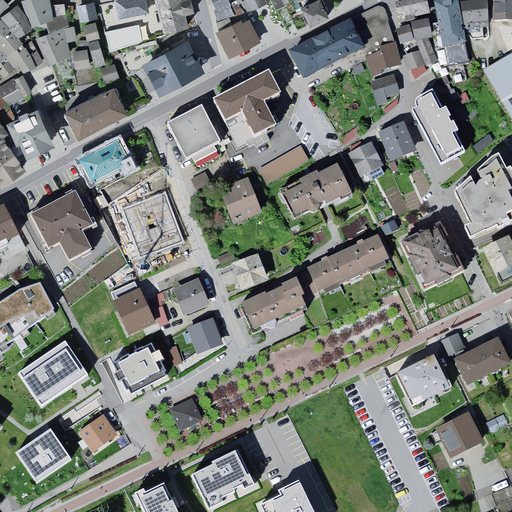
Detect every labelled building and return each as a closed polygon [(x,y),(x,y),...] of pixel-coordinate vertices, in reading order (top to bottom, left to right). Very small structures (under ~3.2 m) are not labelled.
[(0,0),(0,10),(9,1),(7,0),(0,0)] [(50,65),(72,51),(68,40),(77,39),(70,14),(55,16),(52,0),(23,0),(33,24),(47,22),(52,31),(36,36),(50,65)] [(111,43),(163,29),(156,0),(141,0),(141,5),(126,7),(122,0),(100,6),(111,43)] [(156,0),(163,29),(164,32),(190,26),(187,14),(196,11),(192,0),(156,0)] [(230,0),(213,0),(219,21),(237,16),(230,0)] [(239,0),(244,12),(268,0),(239,0)] [(272,0),(276,9),(296,1),(295,0),(272,0)] [(324,0),(314,0),(301,6),(310,26),(332,16),(324,0)] [(430,18),(426,0),(394,0),(400,24),(410,22),(428,19),(430,18)] [(511,0),(493,0),(495,24),(511,23),(511,0)] [(490,34),(489,2),(462,4),(466,33),(490,34)] [(25,69),(37,64),(31,50),(20,35),(29,28),(17,3),(3,16),(0,19),(0,71),(4,76),(18,63),(25,69)] [(83,22),(98,17),(95,3),(81,3),(79,3),(83,22)] [(459,4),(435,6),(445,51),(467,46),(459,4)] [(351,22),(365,52),(367,56),(396,42),(390,22),(384,8),(378,7),(366,12),(356,16),(350,20),(351,22)] [(428,19),(410,22),(411,25),(414,41),(427,38),(432,38),(428,19)] [(217,31),(229,58),(261,43),(251,22),(244,25),(242,20),(217,31)] [(97,21),(84,25),(88,40),(101,37),(97,21)] [(288,53),(302,83),(365,52),(351,22),(317,39),(288,53)] [(414,41),(411,25),(397,29),(402,44),(414,41)] [(436,63),(427,38),(414,41),(418,50),(425,65),(426,67),(436,63)] [(99,40),(90,43),(95,64),(105,62),(99,40)] [(145,62),(161,96),(204,76),(188,41),(145,62)] [(403,68),(396,42),(367,56),(364,56),(371,77),(403,68)] [(90,48),(74,49),(76,71),(92,70),(90,48)] [(425,65),(418,50),(405,55),(410,71),(425,65)] [(511,56),(484,72),(511,118),(511,56)] [(121,76),(115,60),(100,65),(106,82),(121,76)] [(35,95),(24,73),(15,77),(1,86),(0,86),(0,112),(8,122),(23,115),(16,106),(35,95)] [(242,121),(253,143),(275,132),(263,108),(279,99),(268,76),(212,105),(225,130),(242,121)] [(371,85),(379,109),(388,106),(385,99),(401,93),(395,77),(371,85)] [(66,113),(80,139),(127,114),(113,88),(66,113)] [(415,108),(417,110),(425,125),(421,128),(429,143),(433,140),(445,163),(465,153),(455,134),(458,133),(453,124),(449,126),(447,120),(450,118),(446,109),(442,111),(432,92),(418,99),(417,100),(416,102),(415,104),(415,106),(415,108)] [(180,156),(185,167),(224,148),(204,107),(165,127),(172,140),(175,138),(184,154),(180,156)] [(21,143),(28,159),(55,147),(37,108),(23,115),(8,122),(6,123),(12,132),(16,145),(21,143)] [(0,117),(0,178),(4,183),(25,166),(3,139),(12,132),(0,117)] [(380,137),(392,164),(416,154),(405,127),(380,137)] [(81,165),(92,186),(133,165),(121,143),(81,165)] [(300,145),(258,169),(267,185),(309,160),(300,145)] [(349,156),(362,180),(384,169),(372,145),(349,156)] [(465,232),(471,244),(498,231),(499,233),(511,227),(511,204),(509,199),(511,196),(511,172),(507,175),(499,161),(493,163),(478,176),(481,184),(476,191),(472,183),(456,197),(470,230),(465,232)] [(283,196),(296,223),(351,197),(338,170),(283,196)] [(220,195),(233,227),(261,215),(249,183),(220,195)] [(164,196),(123,211),(138,251),(158,244),(162,252),(182,245),(179,236),(164,196)] [(59,248),(68,265),(91,254),(81,235),(91,230),(75,198),(29,220),(46,254),(59,248)] [(0,248),(19,239),(4,210),(0,212),(0,248)] [(403,246),(424,292),(455,278),(461,275),(440,229),(403,246)] [(308,271),(319,295),(389,263),(379,240),(308,271)] [(511,243),(510,240),(484,253),(496,277),(511,269),(511,243)] [(233,266),(243,294),(269,285),(260,257),(233,266)] [(173,293),(185,319),(210,308),(199,282),(173,293)] [(242,309),(253,332),(305,309),(301,301),(304,300),(297,284),(242,309)] [(0,352),(14,344),(54,315),(40,289),(21,294),(0,307),(0,352)] [(114,306),(129,338),(155,326),(140,294),(114,306)] [(155,308),(166,306),(163,294),(152,297),(155,308)] [(165,306),(156,309),(161,327),(170,324),(165,306)] [(189,331),(198,357),(224,347),(214,322),(189,331)] [(458,334),(441,341),(448,355),(464,348),(458,334)] [(65,342),(18,374),(41,407),(80,380),(79,378),(86,373),(65,342)] [(112,379),(159,355),(152,342),(106,365),(112,379)] [(455,365),(468,390),(511,369),(499,343),(455,365)] [(176,347),(168,350),(174,366),(181,363),(176,347)] [(112,379),(122,395),(167,373),(159,355),(112,379)] [(396,375),(411,407),(450,387),(435,356),(396,375)] [(169,410),(180,431),(203,420),(192,399),(169,410)] [(503,414),(485,423),(491,434),(509,427),(503,414)] [(437,432),(452,461),(484,445),(470,416),(437,432)] [(81,435),(93,453),(116,437),(104,419),(81,435)] [(50,430),(16,453),(37,483),(71,460),(50,430)] [(191,475),(208,511),(226,503),(224,498),(235,493),(234,491),(242,487),(244,492),(255,487),(239,451),(211,464),(212,466),(191,475)] [(313,511),(299,483),(278,493),(280,496),(260,506),(262,511),(313,511)] [(134,495),(142,511),(178,511),(177,509),(165,484),(145,493),(144,490),(134,495)] [(511,487),(496,495),(503,511),(509,511),(511,511),(511,487)]
